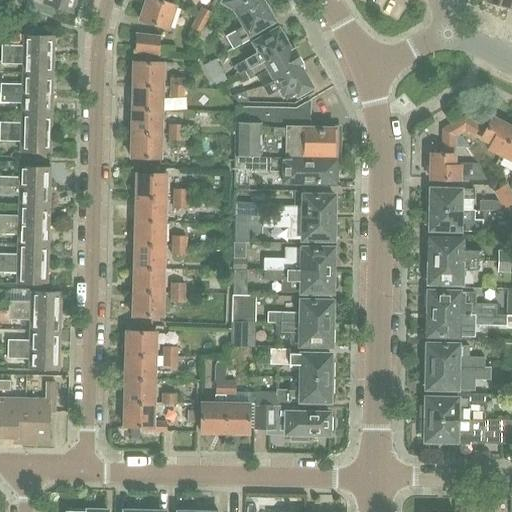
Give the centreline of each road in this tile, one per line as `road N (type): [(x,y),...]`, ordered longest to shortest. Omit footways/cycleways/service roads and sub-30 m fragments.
road 1 (residential): [(86,472),(96,64),(107,0)]
road 2 (residential): [(373,478),(384,159),(366,67)]
road 3 (residential): [(86,472),(331,477)]
road 4 (residential): [(511,481),(373,478)]
